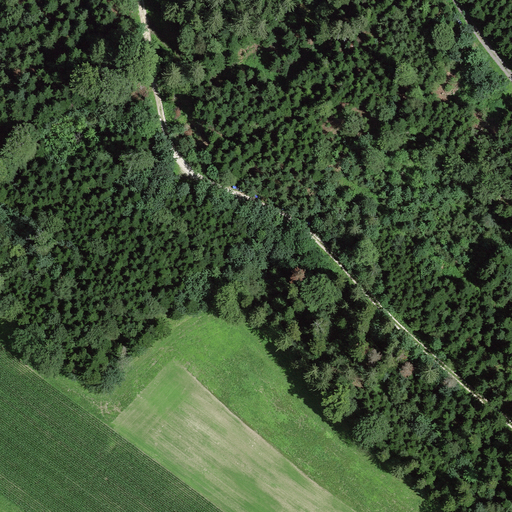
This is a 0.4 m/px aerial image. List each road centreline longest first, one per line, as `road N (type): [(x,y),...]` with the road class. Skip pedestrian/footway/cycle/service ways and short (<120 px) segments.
road 1 (track): [(511,424),(415,342),(303,227),(181,164),(139,0)]
road 2 (track): [(227,192),(488,511)]
